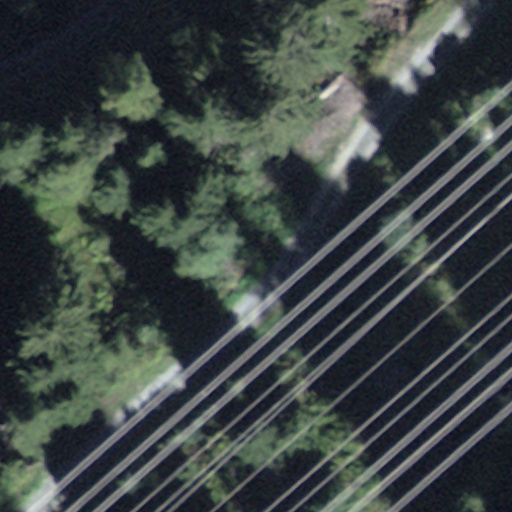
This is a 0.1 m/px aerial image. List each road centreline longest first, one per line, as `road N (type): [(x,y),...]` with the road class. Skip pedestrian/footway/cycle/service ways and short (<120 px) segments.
road 1 (track): [(484,0),(367,135),(275,298),(40,511)]
road 2 (track): [(0,59),(142,0)]
